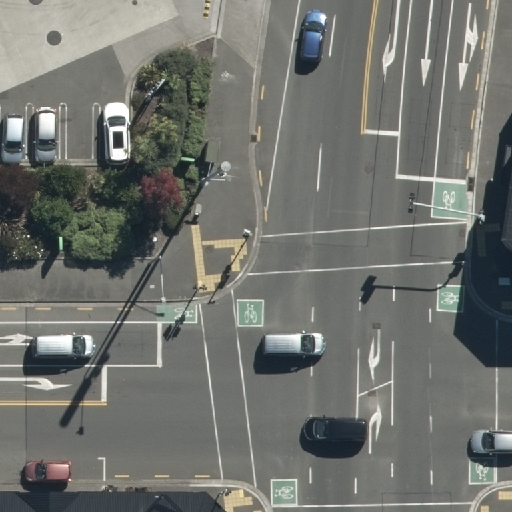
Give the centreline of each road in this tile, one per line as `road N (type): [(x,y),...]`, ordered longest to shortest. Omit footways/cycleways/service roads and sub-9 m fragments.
road 1 (primary): [(405,0),(371,401)]
road 2 (tertiary): [(0,399),(371,401)]
road 3 (tertiary): [(371,401),(511,399)]
